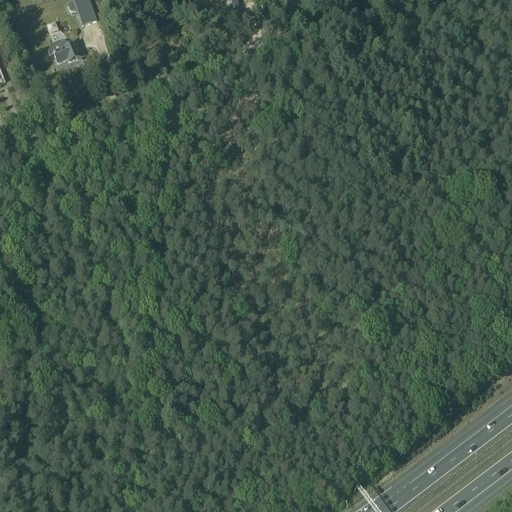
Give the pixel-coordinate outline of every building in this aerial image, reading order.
[(97,23),(88,0),(78,0),(72,2),(73,4),(68,5),(67,7),(69,13),(72,15),(76,13),(81,29),(97,23)] [(228,12),(238,9),(235,0),(223,0),(227,12),(228,12)] [(47,33),(52,45),(62,41),(57,29),(47,33)] [(78,52),(75,42),(66,45),(62,43),(50,47),(47,52),(49,57),(53,55),(57,65),(67,61),(68,64),(83,59),(80,51),(78,52)] [(126,68),(118,70),(121,83),(129,81),(126,68)] [(168,369),(154,372),(156,383),(171,380),(168,369)]
